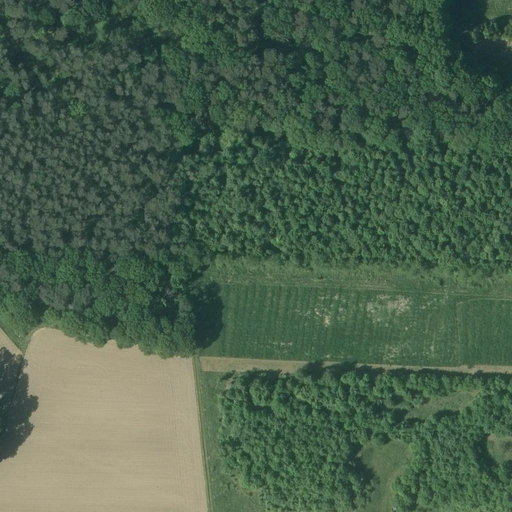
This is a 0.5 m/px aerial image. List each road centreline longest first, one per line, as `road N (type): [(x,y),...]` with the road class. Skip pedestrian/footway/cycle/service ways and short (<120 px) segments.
road 1 (track): [(212,511),(184,264),(161,159),(156,31),(140,0)]
road 2 (track): [(184,264),(164,329),(109,308),(33,327)]
